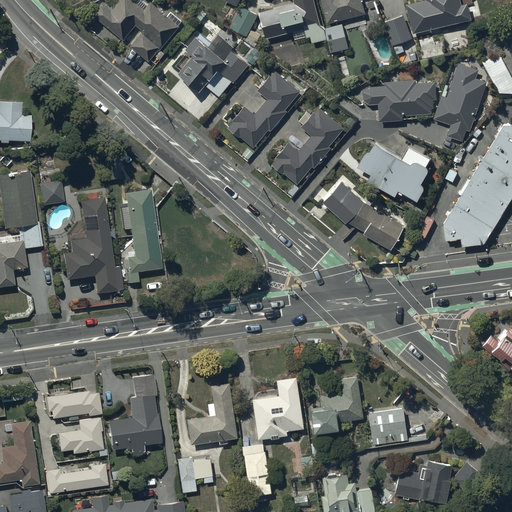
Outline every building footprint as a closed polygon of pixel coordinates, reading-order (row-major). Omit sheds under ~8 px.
[(104,0),(100,0),(91,11),(123,37),(136,22),(143,28),(130,44),(149,60),(159,47),(160,48),(183,20),(158,0),(155,0),(154,2),(151,0),(148,0),(147,2),(145,0),(116,0),(112,5),(111,3),(110,5),(104,0)] [(319,21),(314,0),(294,0),(259,9),(265,35),(292,29),(293,37),(310,33),(312,40),(327,36),(324,25),(319,21)] [(321,0),(327,20),(364,9),(361,0),(321,0)] [(415,33),(473,18),(469,2),(464,4),(462,0),(420,0),(407,4),(415,33)] [(258,13),(241,4),(229,25),(247,35),(247,36),(257,42),(261,33),(250,27),(258,13)] [(413,38),(404,15),(385,22),(394,45),(413,38)] [(343,22),(327,26),(333,51),(349,47),(343,22)] [(185,45),(193,52),(178,70),(200,87),(209,76),(208,75),(216,65),(234,79),(244,67),(247,69),(252,64),(230,46),(223,54),(196,31),(185,45)] [(511,74),(502,56),(483,61),(500,92),(511,91),(511,74)] [(478,68),(458,60),(447,94),(442,92),(434,116),(451,122),(447,133),(462,138),(465,127),(470,128),(486,79),(476,75),(478,68)] [(285,106),(300,88),(275,68),(271,74),(269,72),(257,88),(267,96),(254,111),(244,103),(231,118),(233,120),(228,125),(239,135),(240,134),(253,145),(268,126),(271,128),(287,108),(285,106)] [(436,97),(435,79),(416,80),(416,77),(385,78),(385,83),(368,84),(367,85),(366,86),(365,86),(365,87),(365,88),(364,88),(364,89),(364,90),(363,91),(363,92),(363,93),(363,94),(363,95),(364,96),(364,97),(365,98),(365,99),(366,100),(367,100),(367,101),(368,101),(368,102),(369,102),(370,102),(378,102),(379,119),(403,118),(402,113),(432,111),(431,105),(433,105),(432,97),(436,97)] [(0,140),(30,140),(29,116),(23,116),(23,102),(0,102),(0,140)] [(298,148),(288,139),(276,154),(277,155),(272,161),(283,171),(284,170),(297,181),(313,163),(315,165),(331,146),(329,144),(344,125),(319,105),(315,110),(313,109),(311,111),(307,108),(299,118),(303,121),(301,123),(311,132),(298,148)] [(444,221),(446,237),(461,235),(462,243),(485,240),(511,194),(511,122),(503,122),(444,221)] [(368,150),(359,167),(373,174),(369,181),(396,196),(400,190),(419,200),(425,188),(425,185),(422,182),(430,170),(430,167),(426,164),(420,160),(416,159),(412,161),(381,143),(377,144),(373,146),(371,151),(368,150)] [(119,155),(105,157),(106,177),(121,176),(119,155)] [(16,223),(34,221),(27,167),(0,170),(0,181),(6,229),(17,228),(16,223)] [(125,181),(130,220),(154,217),(148,177),(125,181)] [(61,180),(39,184),(43,206),(65,202),(61,180)] [(363,200),(342,181),(323,202),(325,204),(323,206),(326,209),(328,207),(347,223),(349,221),(366,231),(364,233),(391,249),(405,224),(363,200)] [(63,256),(67,283),(93,279),(96,297),(122,292),(118,263),(113,264),(103,199),(81,203),(87,240),(69,243),(71,255),(63,256)] [(171,222),(177,279),(233,273),(230,246),(198,249),(196,221),(181,222),(179,204),(160,205),(162,223),(171,222)] [(130,220),(137,262),(160,258),(154,217),(130,220)] [(0,241),(0,287),(13,285),(11,270),(25,268),(20,238),(0,241)] [(493,331),(482,345),(511,368),(511,328),(508,326),(499,336),(493,331)] [(142,435),(158,433),(150,366),(134,368),(136,387),(130,388),(132,408),(105,411),(109,439),(129,437),(130,446),(143,444),(142,435)] [(285,418),(302,416),(296,368),(276,370),(278,386),(252,389),(257,428),(286,424),(285,418)] [(191,433),(234,426),(227,375),(212,377),(216,404),(187,408),(191,433)] [(340,424),(365,421),(358,376),(343,378),(345,393),(323,397),(325,407),(313,409),(316,432),(341,429),(340,424)] [(99,383),(88,384),(88,380),(44,385),(46,401),(51,400),(52,406),(88,403),(88,406),(101,404),(99,383)] [(405,408),(370,413),(374,444),(409,439),(405,408)] [(71,442),(103,438),(100,409),(79,411),(80,418),(57,421),(59,439),(71,437),(71,442)] [(18,475),(35,473),(28,415),(10,417),(12,433),(1,434),(3,452),(0,451),(0,469),(17,468),(18,475)] [(263,439),(243,442),(251,493),(271,490),(265,447),(264,447),(263,439)] [(45,458),(47,479),(107,474),(105,453),(88,455),(89,458),(56,461),(56,458),(45,458)] [(192,454),(178,456),(182,490),(197,489),(196,476),(204,475),(204,480),(213,479),(210,456),(193,458),(192,454)] [(312,454),(301,455),(303,473),(314,472),(312,454)] [(418,473),(400,470),(395,497),(417,501),(421,498),(448,503),(456,464),(427,458),(426,465),(420,464),(418,473)] [(481,473),(468,462),(454,479),(467,490),(481,473)] [(323,476),(328,511),(333,511),(359,509),(359,511),(375,511),(372,488),(360,490),(358,480),(347,482),(346,473),(323,476)] [(67,498),(68,511),(174,511),(172,490),(148,492),(148,487),(106,491),(106,483),(90,484),(91,496),(67,498)]
